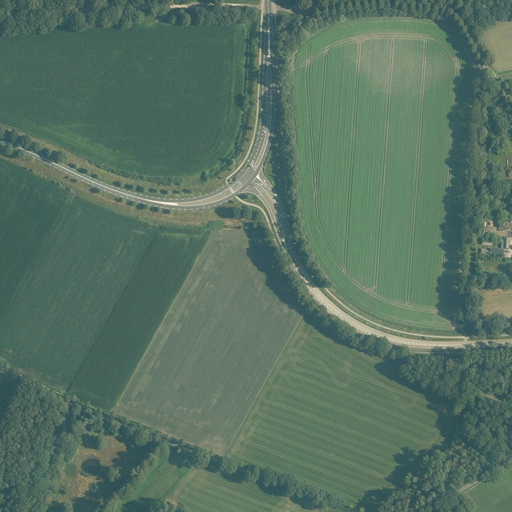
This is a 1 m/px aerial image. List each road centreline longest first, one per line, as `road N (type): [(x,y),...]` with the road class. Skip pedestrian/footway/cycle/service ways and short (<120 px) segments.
road 1 (unclassified): [(0,368),(352,511)]
road 2 (unclassified): [(511,95),(448,9),(267,8)]
road 3 (track): [(482,60),(464,345)]
road 4 (tertiary): [(511,342),(419,342),(363,329),(317,296),(285,245)]
road 5 (track): [(241,5),(0,16)]
road 6 (secondary): [(0,141),(159,203)]
road 7 (secondary): [(254,175),(273,115),(268,41)]
road 8 (secondary): [(268,41),(263,127),(245,172)]
